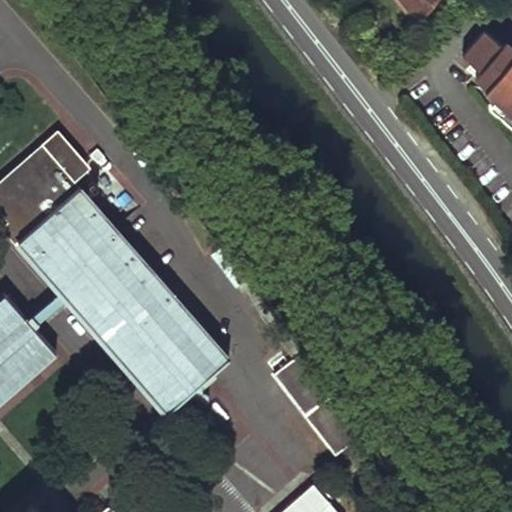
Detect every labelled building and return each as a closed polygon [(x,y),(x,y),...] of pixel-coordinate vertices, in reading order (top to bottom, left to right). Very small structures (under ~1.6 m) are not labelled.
[(395,0),(415,25),(435,0),(395,0)] [(477,69),(498,43),(481,29),(460,55),(477,69)] [(511,54),(505,49),(498,43),(477,69),(488,78),(481,86),(493,96),(511,111),(511,54)] [(511,111),(493,96),(487,104),(511,123),(511,111)] [(234,355),(86,185),(85,186),(79,179),(95,165),(64,131),(0,187),(0,195),(32,232),(26,238),(69,286),(74,293),(173,406),(234,355)] [(365,429),(306,353),(233,257),(224,264),(298,359),(279,374),(337,450),(365,429)] [(31,319),(37,325),(74,293),(69,286),(31,319)] [(8,292),(0,298),(0,403),(60,351),(37,325),(31,319),(8,292)] [(337,511),(312,477),(266,511),(337,511)] [(117,511),(113,507),(106,511),(48,511),(38,501),(24,511),(117,511)]
